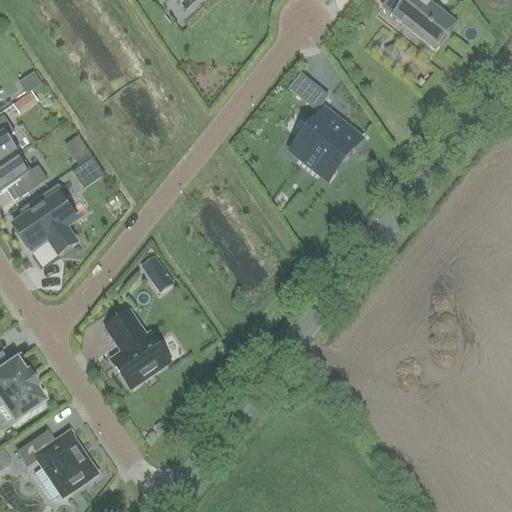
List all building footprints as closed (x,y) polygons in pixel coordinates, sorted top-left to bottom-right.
[(391,0),(384,9),(438,52),(460,24),(430,0),(391,0)] [(34,74),(19,84),(27,96),(42,85),(34,74)] [(330,98),(301,75),(289,91),(317,114),(330,98)] [(20,114),(37,105),(32,94),(14,103),(20,114)] [(291,154),(329,184),(362,142),(338,123),(324,112),(291,154)] [(0,168),(19,156),(8,140),(15,135),(4,119),(0,121),(0,168)] [(93,159),(79,139),(66,148),(80,168),(93,159)] [(19,156),(0,168),(0,197),(11,190),(19,202),(48,183),(38,169),(31,173),(19,156)] [(76,224),(66,208),(71,205),(59,187),(19,214),(24,221),(14,228),(32,254),(50,241),(61,257),(79,245),(68,230),(76,224)] [(174,285),(156,259),(141,269),(160,295),(174,285)] [(130,315),(107,331),(119,349),(122,348),(126,354),(112,364),(130,391),(170,364),(151,337),(147,340),(130,315)] [(0,356),(0,433),(43,405),(34,391),(37,389),(27,375),(24,377),(15,364),(9,368),(1,356),(0,356)] [(55,446),(47,434),(18,455),(28,470),(40,462),(64,498),(96,477),(69,437),(55,446)] [(0,472),(10,466),(1,453),(0,453),(0,472)]
